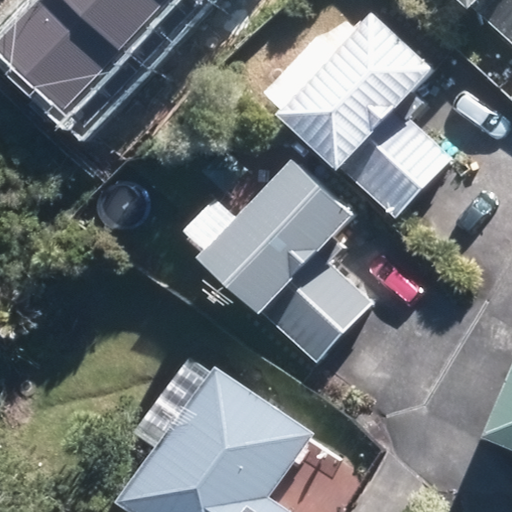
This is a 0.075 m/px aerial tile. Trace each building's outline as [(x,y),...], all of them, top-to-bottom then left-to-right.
[(120,50),(66,0),(35,0),(0,38),(0,50),(64,110),(120,50)] [(166,0),(66,0),(120,50),(166,0)] [(511,0),(470,0),(511,38),(511,0)] [(432,69),(380,21),(295,113),(398,208),(448,155),(396,107),(432,69)] [(353,215),(300,167),(215,259),(319,354),(369,301),(317,253),(353,215)] [(307,434),(223,376),(138,498),(157,511),(290,511),(265,494),(307,434)] [(511,407),(502,432),(511,436),(511,407)]
